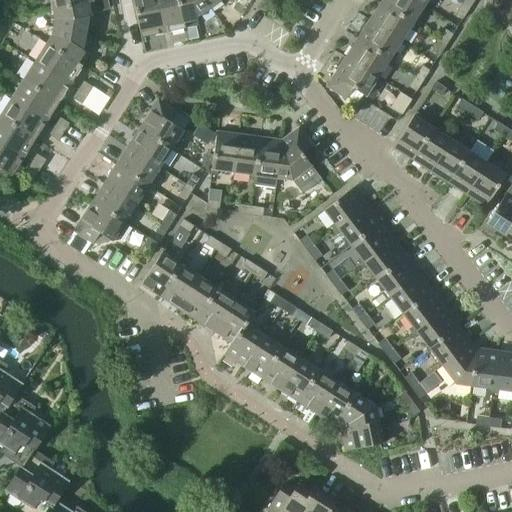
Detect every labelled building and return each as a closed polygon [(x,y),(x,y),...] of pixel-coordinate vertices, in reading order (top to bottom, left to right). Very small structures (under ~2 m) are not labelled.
[(49,0),(52,10),(93,1),(92,0),(49,0)] [(131,0),(140,38),(163,33),(155,0),(131,0)] [(155,0),(163,33),(184,29),(177,0),(155,0)] [(195,17),(210,7),(204,0),(177,0),(184,29),(197,26),(195,17)] [(414,18),(423,5),(415,0),(381,0),(380,3),(415,25),(418,21),(414,18)] [(469,9),(474,0),(463,0),(461,4),(469,9)] [(482,0),(482,9),(491,9),(491,0),(482,0)] [(52,28),(85,33),(88,17),(96,14),(93,1),(52,10),(54,19),(52,28)] [(412,30),(415,25),(380,3),(368,21),(400,41),(408,28),(412,30)] [(462,19),(469,9),(461,4),(454,15),(462,19)] [(511,17),(511,7),(503,12),(508,20),(511,17)] [(391,54),(400,41),(368,21),(357,39),(392,62),(395,57),(391,54)] [(82,51),(85,33),(52,28),(51,36),(45,44),(81,67),(89,55),(82,51)] [(438,40),(446,45),(452,34),(445,29),(438,40)] [(389,67),(392,62),(357,39),(345,57),(377,77),(385,65),(389,67)] [(439,56),(446,45),(438,40),(431,51),(439,56)] [(70,85),(81,67),(45,44),(34,62),(70,85)] [(364,97),(377,77),(345,57),(326,87),(345,99),(352,88),(364,97)] [(58,103),(70,85),(34,62),(22,80),(58,103)] [(415,76),(422,81),(429,71),(422,66),(415,76)] [(415,92),(422,81),(415,76),(408,87),(415,92)] [(46,121),(58,103),(22,80),(11,98),(46,121)] [(78,90),(87,96),(92,88),(83,82),(78,90)] [(441,97),(446,89),(434,82),(430,90),(441,97)] [(81,105),(87,96),(78,90),(72,99),(81,105)] [(0,117),(35,139),(46,121),(11,98),(0,114),(0,117)] [(467,114),(472,106),(461,99),(456,107),(467,114)] [(170,150),(183,130),(170,122),(177,112),(157,100),(139,129),(170,150)] [(472,106),(467,114),(477,121),(482,113),(472,106)] [(411,160),(431,129),(418,120),(421,116),(416,113),(393,148),(411,160)] [(0,143),(23,158),(35,139),(0,117),(0,143)] [(54,126),(63,132),(69,124),(59,118),(54,126)] [(503,137),(509,129),(497,122),(492,130),(503,137)] [(58,141),(63,132),(54,126),(48,134),(58,141)] [(207,144),(213,134),(199,126),(193,135),(207,144)] [(301,154),(312,146),(298,128),(281,140),(276,178),(291,180),(302,194),(321,180),(310,166),(301,154)] [(162,163),(170,150),(139,129),(127,147),(163,171),(166,166),(162,163)] [(429,172),(452,136),(447,133),(445,138),(431,129),(411,160),(429,172)] [(511,142),(511,131),(509,129),(503,137),(511,142)] [(233,172),(238,135),(216,132),(210,173),(216,174),(217,170),(233,172)] [(253,185),(260,138),(238,135),(233,172),(248,174),(248,179),(254,180),(253,185)] [(447,184),(468,152),(454,143),(457,139),(452,136),(429,172),(447,184)] [(276,178),(281,140),(281,141),(260,138),(253,185),(275,188),(276,178)] [(0,169),(11,177),(23,158),(0,143),(0,169)] [(160,175),(163,171),(127,147),(115,166),(147,186),(156,172),(160,175)] [(466,196),(489,160),(484,157),(481,161),(468,152),(447,184),(466,196)] [(31,162),(40,168),(45,160),(36,154),(31,162)] [(489,160),(466,196),(485,208),(506,176),(491,167),(494,163),(489,160)] [(34,177),(40,168),(31,162),(25,171),(34,177)] [(139,199),(147,186),(115,166),(104,184),(140,207),(143,201),(139,199)] [(185,184),(192,189),(199,179),(191,174),(185,184)] [(137,211),(140,207),(104,184),(92,202),(124,223),(133,209),(137,211)] [(185,200),(192,189),(185,184),(178,195),(185,200)] [(504,237),(511,224),(511,184),(486,225),(504,237)] [(333,231),(367,206),(353,188),(323,211),(333,224),(329,227),(333,231)] [(205,209),(218,211),(220,202),(206,200),(205,209)] [(73,231),(93,244),(99,233),(112,241),(113,240),(115,241),(121,240),(130,226),(124,223),(92,202),(73,231)] [(249,215),(250,206),(237,204),(236,213),(249,215)] [(250,206),(249,215),(262,217),(263,208),(250,206)] [(349,246),(380,223),(367,206),(333,231),(336,236),(340,233),(349,246)] [(161,221),(169,226),(176,215),(168,210),(161,221)] [(188,234),(193,226),(182,219),(177,227),(188,234)] [(162,237),(169,226),(161,221),(154,232),(162,237)] [(358,266),(393,240),(380,223),(349,246),(359,259),(355,262),(358,266)] [(306,251),(314,246),(306,235),(298,241),(306,251)] [(214,250),(219,243),(209,236),(204,244),(214,250)] [(375,280),(406,257),(393,240),(358,266),(362,270),(366,268),(375,280)] [(225,257),(230,250),(219,243),(214,250),(225,257)] [(314,246),(306,251),(314,261),(321,256),(314,246)] [(159,297),(179,265),(166,256),(168,253),(163,250),(140,285),(159,297)] [(385,301),(419,275),(406,257),(375,280),(385,293),(381,296),(385,301)] [(251,274),(256,266),(245,259),(240,267),(251,274)] [(177,308),(199,273),(195,270),(193,274),(179,265),(159,297),(177,308)] [(262,281),(267,273),(256,266),(251,274),(262,281)] [(332,286),(340,280),(332,270),(324,275),(332,286)] [(195,320),(216,288),(202,279),(204,276),(199,273),(177,308),(195,320)] [(402,314),(432,291),(419,275),(385,301),(388,305),(392,302),(402,314)] [(340,280),(332,286),(340,296),(348,290),(340,280)] [(213,332),(236,297),(231,294),(229,297),(216,288),(195,320),(213,332)] [(410,335),(445,309),(432,291),(402,314),(411,327),(407,330),(410,335)] [(279,308),(284,301),(274,294),(269,302),(279,308)] [(245,324),(253,312),(239,303),(241,300),(236,297),(213,332),(231,343),(231,344),(245,323),(245,324)] [(291,316),(296,308),(284,301),(279,308),(291,316)] [(359,320),(366,315),(358,304),(351,310),(359,320)] [(428,349),(458,326),(445,309),(410,335),(414,339),(418,336),(428,349)] [(366,315),(359,320),(366,330),(374,325),(366,315)] [(316,332),(321,324),(310,317),(305,325),(316,332)] [(258,332),(245,324),(245,323),(231,344),(231,343),(223,355),(241,367),(265,330),(260,327),(258,332)] [(327,339),(332,332),(321,324),(316,332),(327,339)] [(440,366),(471,343),(458,326),(428,349),(437,362),(433,365),(437,370),(441,367),(440,366)] [(260,379),(281,346),(267,338),(270,333),(265,330),(241,367),(260,379)] [(385,354),(392,349),(384,338),(377,344),(385,354)] [(352,355),(357,348),(347,341),(342,349),(352,355)] [(471,387),(476,349),(471,343),(440,366),(441,367),(454,385),(471,387)] [(278,391),(301,354),(297,351),(294,355),(281,346),(260,379),(278,391)] [(363,362),(368,355),(357,348),(352,355),(363,362)] [(385,354),(392,364),(400,359),(392,349),(385,354)] [(491,394),(497,352),(476,349),(471,387),(486,389),(485,394),(491,394)] [(511,392),(511,354),(497,352),(491,394),(496,395),(497,390),(511,392)] [(296,402),(317,370),(303,361),(306,357),(301,354),(278,391),(296,402)] [(7,366),(0,361),(0,415),(14,394),(14,395),(21,385),(2,373),(7,366)] [(314,414),(338,377),(333,374),(330,379),(317,370),(296,402),(314,414)] [(411,389),(418,383),(410,373),(403,378),(411,389)] [(333,426),(354,394),(340,385),(343,380),(338,377),(314,414),(333,426)] [(411,389),(418,399),(426,393),(418,383),(411,389)] [(404,407),(411,402),(404,392),(396,397),(404,407)] [(34,407),(14,395),(14,394),(0,415),(0,446),(2,448),(0,450),(0,456),(19,469),(32,449),(33,449),(48,426),(29,414),(34,407)] [(381,404),(372,406),(354,394),(333,426),(340,431),(376,422),(376,421),(381,420),(381,421),(385,419),(381,404)] [(404,407),(412,418),(419,412),(411,402),(404,407)] [(487,427),(488,418),(476,416),(474,425),(487,427)] [(487,427),(500,428),(501,419),(488,418),(487,427)] [(385,420),(385,419),(381,421),(381,420),(376,421),(376,422),(340,431),(344,451),(382,443),(386,442),(388,438),(385,420)] [(53,462),(33,449),(32,449),(19,469),(5,492),(21,502),(17,509),(21,511),(46,511),(53,502),(54,502),(67,482),(48,469),(53,462)] [(298,484),(293,491),(283,484),(267,510),(269,511),(327,511),(330,507),(331,507),(335,501),(313,488),(310,493),(299,485),(299,484),(298,484)] [(351,511),(347,509),(345,511),(340,511),(332,507),(335,502),(335,501),(331,507),(330,507),(327,511),(351,511)] [(71,511),(69,511),(54,502),(53,502),(46,511),(85,511),(76,506),(71,511)]
